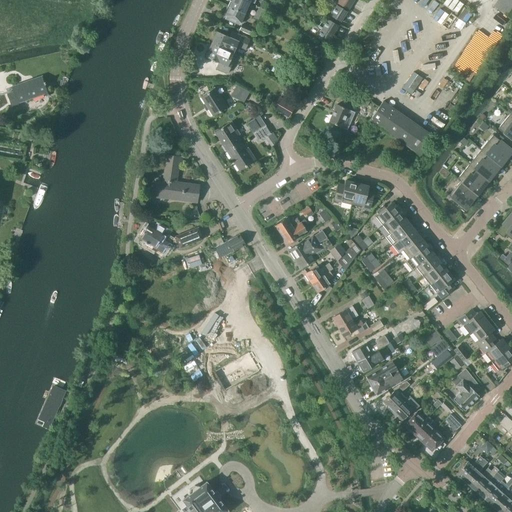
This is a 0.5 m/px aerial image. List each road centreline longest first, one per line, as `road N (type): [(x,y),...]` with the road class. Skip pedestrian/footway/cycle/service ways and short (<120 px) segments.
road 1 (tertiary): [(415,462),(362,413),(238,208)]
road 2 (tertiary): [(238,208),(192,137),(176,95),(180,51),(200,0)]
road 3 (residential): [(457,251),(396,178),(349,165),(295,165)]
road 4 (unclassified): [(295,165),(287,145),(374,0)]
